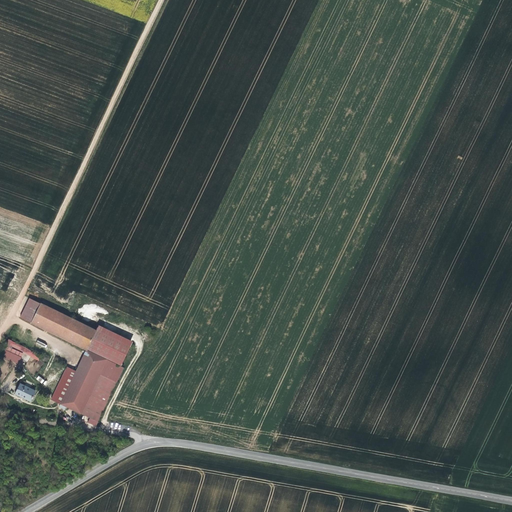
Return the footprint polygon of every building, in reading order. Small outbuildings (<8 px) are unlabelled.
[(35,323),(45,303),(33,298),(24,317),(35,323)] [(65,337),(74,318),(45,303),(35,323),(65,337)] [(83,322),(74,318),(65,337),(90,349),(99,330),(92,327),(94,324),(85,319),(83,322)] [(110,359),(120,339),(100,329),(90,350),(110,359)] [(127,367),(127,368),(137,348),(120,339),(110,359),(127,367)] [(77,378),(64,404),(85,414),(104,374),(110,359),(90,350),(90,349),(82,367),(80,371),(77,378)] [(120,382),(127,367),(110,359),(104,374),(120,382)] [(100,423),(120,382),(104,374),(85,414),(98,420),(97,421),(100,423)] [(42,384),(45,380),(38,375),(36,379),(42,384)] [(28,385),(25,384),(20,394),(34,401),(39,391),(34,388),(35,384),(30,382),(28,385)]
